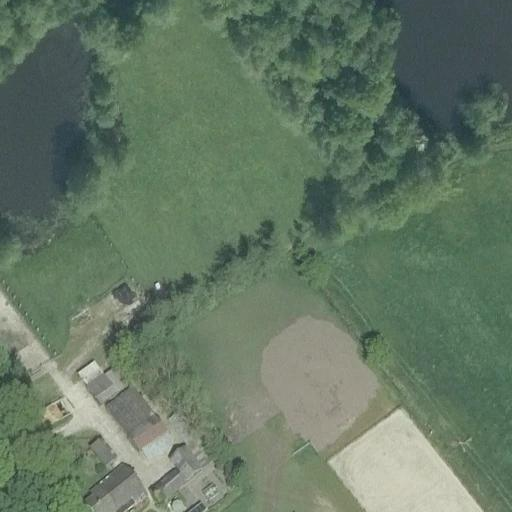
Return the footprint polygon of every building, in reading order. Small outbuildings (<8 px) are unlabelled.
[(129,385),(117,369),(103,378),(95,367),(78,379),(99,409),(116,397),(115,395),(129,385)] [(132,389),(105,409),(148,467),(175,447),(132,389)] [(185,484),(210,466),(214,463),(178,415),(167,423),(186,448),(168,461),(185,484)] [(105,469),(117,459),(99,439),(88,449),(105,469)] [(126,511),(145,497),(120,467),(89,493),(93,498),(83,506),(87,511),(126,511)] [(174,473),(148,493),(159,507),(185,486),(174,473)]
